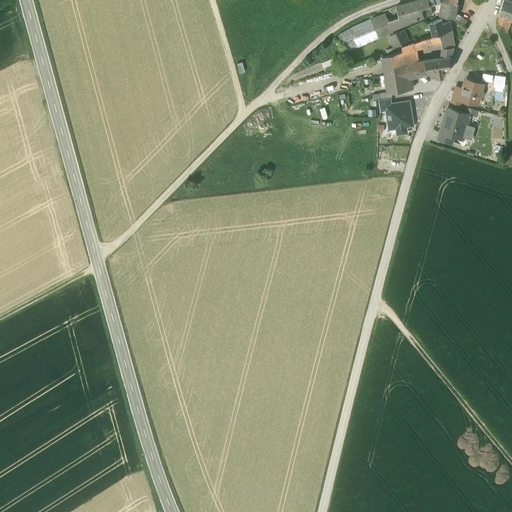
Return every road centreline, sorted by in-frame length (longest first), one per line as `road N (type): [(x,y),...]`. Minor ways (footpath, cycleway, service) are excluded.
road 1 (secondary): [(171,511),(25,0)]
road 2 (unclassified): [(399,207),(323,511)]
road 3 (track): [(313,47),(137,227),(94,253)]
road 4 (residential): [(488,0),(424,128),(399,207)]
road 5 (track): [(511,461),(386,309),(374,306)]
